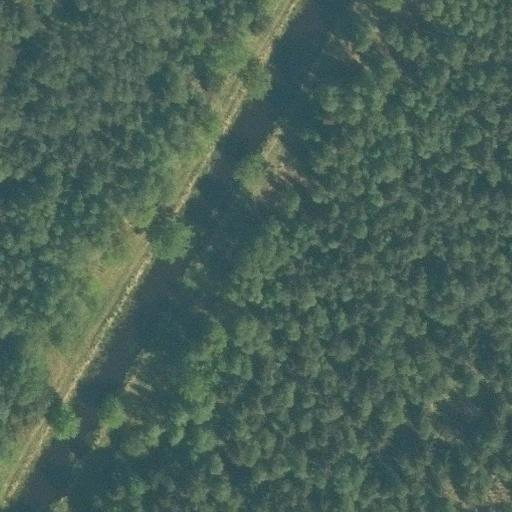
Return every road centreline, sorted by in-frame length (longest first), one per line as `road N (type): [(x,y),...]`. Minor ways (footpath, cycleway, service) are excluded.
road 1 (track): [(354,0),(57,511)]
road 2 (track): [(286,0),(0,490)]
